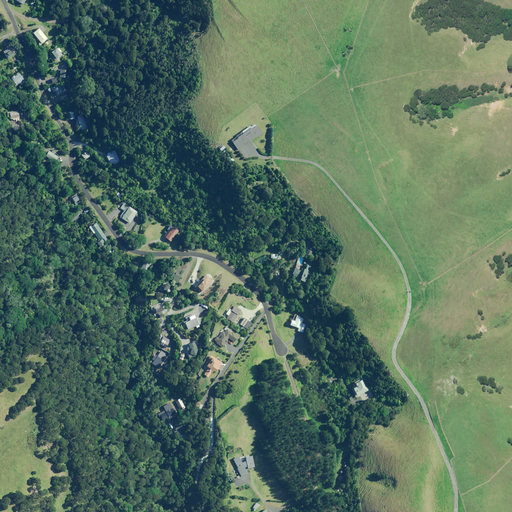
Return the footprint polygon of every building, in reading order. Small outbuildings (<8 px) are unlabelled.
[(42,43),(47,39),(38,29),(33,33),(40,42),(39,42),(38,43),(38,44),(38,45),(39,45),(40,46),(40,45),(41,45),(41,44),(42,44),(42,43)] [(14,55),(10,48),(4,52),(8,59),(14,55)] [(58,50),(56,48),(51,52),(54,56),(52,59),(54,62),(62,55),(63,54),(59,49),(58,50)] [(25,82),(18,73),(14,76),(14,75),(10,78),(16,86),(19,83),(21,85),(25,82)] [(60,86),(60,85),(52,88),(53,92),(55,92),(56,95),(66,91),(63,85),(60,86)] [(20,120),(18,112),(19,112),(18,110),(9,112),(11,119),(13,119),(13,120),(15,120),(15,121),(20,120)] [(88,128),(83,114),(76,117),(80,131),(88,128)] [(254,124),(251,126),(250,126),(242,131),(236,136),(230,140),(238,151),(244,146),(243,145),(249,141),(250,141),(256,137),(256,138),(261,134),(256,127),(254,124)] [(54,163),(59,156),(52,150),(51,153),(48,151),(45,156),(54,163)] [(110,164),(111,163),(115,164),(120,162),(119,160),(118,160),(117,157),(118,156),(117,153),(115,154),(114,150),(105,154),(110,164)] [(87,151),(86,151),(81,155),(84,160),(90,156),(87,153),(88,152),(87,151)] [(80,199),(76,193),(68,199),(71,202),(72,201),(76,206),(81,202),(79,200),(80,199)] [(137,212),(129,207),(121,218),(129,224),(137,212)] [(101,240),(103,238),(105,241),(107,240),(105,237),(106,236),(96,223),(91,227),(90,226),(89,227),(89,228),(93,234),(95,233),(101,240)] [(178,231),(173,227),(170,231),(165,237),(170,242),(178,231)] [(313,252),(314,248),(308,246),(306,256),(311,258),(312,252),(313,252)] [(311,267),(302,263),(299,270),(294,268),(291,275),(298,278),(298,279),(306,283),(310,272),(309,272),(311,267)] [(180,276),(175,274),(172,281),(177,283),(180,276)] [(212,281),(206,275),(194,287),(201,293),(212,281)] [(167,289),(169,284),(168,283),(167,283),(166,283),(165,283),(164,283),(163,284),(162,284),(161,285),(161,286),(160,286),(160,287),(159,288),(159,289),(163,292),(163,291),(165,291),(166,293),(169,291),(167,289)] [(287,300),(290,295),(285,292),(286,290),(282,287),(277,295),(287,300)] [(163,310),(160,304),(153,307),(155,314),(157,313),(159,317),(163,315),(161,311),(163,310)] [(236,320),(237,318),(238,316),(237,315),(240,310),(234,306),(226,318),(233,322),(235,319),(236,320)] [(195,318),(193,314),(185,318),(187,322),(184,323),(188,330),(200,324),(197,317),(195,318)] [(296,316),(295,320),(293,320),(293,321),(291,321),(290,325),(298,328),(297,331),(302,333),(305,325),(302,323),(303,319),(299,318),(300,317),(296,316)] [(248,320),(243,317),(238,325),(243,328),(248,320)] [(228,340),(227,340),(228,338),(234,342),(238,337),(226,329),(224,333),(222,331),(217,338),(216,337),(212,342),(221,348),(226,342),(228,340)] [(192,357),(194,358),(198,350),(193,342),(188,345),(189,347),(186,349),(188,353),(185,354),(188,359),(192,357)] [(209,359),(204,367),(205,369),(206,370),(203,374),(208,378),(210,374),(211,374),(213,371),(215,372),(218,368),(219,368),(222,363),(211,356),(208,359),(209,359)] [(358,396),(358,395),(367,390),(362,380),(355,384),(356,387),(352,389),(355,393),(354,394),(356,398),(358,396)] [(172,408),(170,403),(162,407),(164,411),(157,414),(161,422),(164,420),(170,417),(171,419),(177,416),(175,414),(177,413),(174,407),(172,408)] [(239,473),(241,477),(247,473),(244,468),(247,467),(247,469),(253,467),(251,456),(244,458),(245,461),(241,462),(238,457),(232,460),(236,468),(239,473)]
